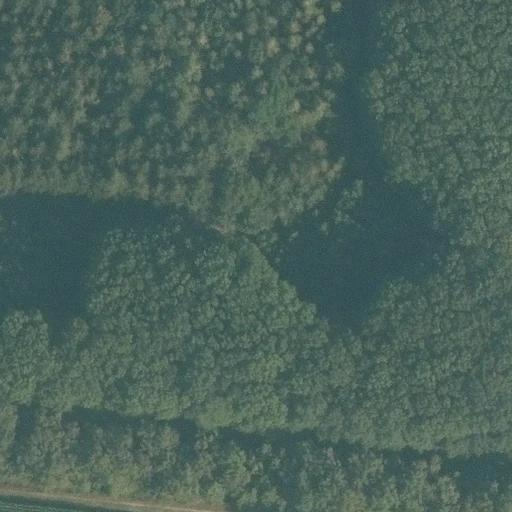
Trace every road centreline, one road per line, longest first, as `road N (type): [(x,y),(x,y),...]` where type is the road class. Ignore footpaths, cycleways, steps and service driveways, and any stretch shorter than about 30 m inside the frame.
road 1 (track): [(0,193),(257,223),(367,159),(376,0)]
road 2 (track): [(204,511),(0,485)]
